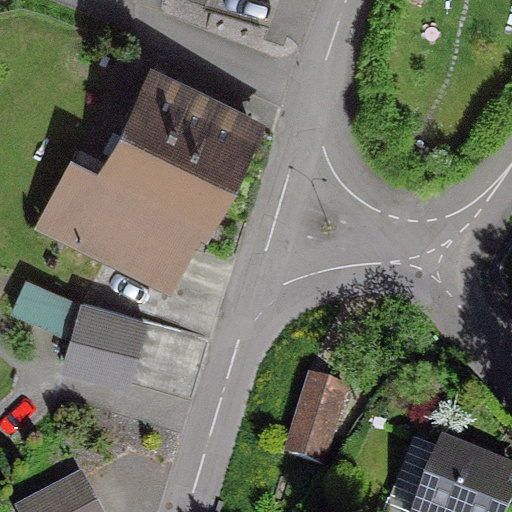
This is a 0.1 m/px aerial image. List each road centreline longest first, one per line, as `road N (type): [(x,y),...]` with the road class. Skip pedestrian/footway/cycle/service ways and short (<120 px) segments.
road 1 (residential): [(281,214),(183,511)]
road 2 (residential): [(81,0),(309,87)]
road 3 (residential): [(281,214),(420,261)]
road 4 (residential): [(420,261),(511,360)]
road 5 (residential): [(309,87),(281,214)]
road 6 (residential): [(511,181),(420,261)]
